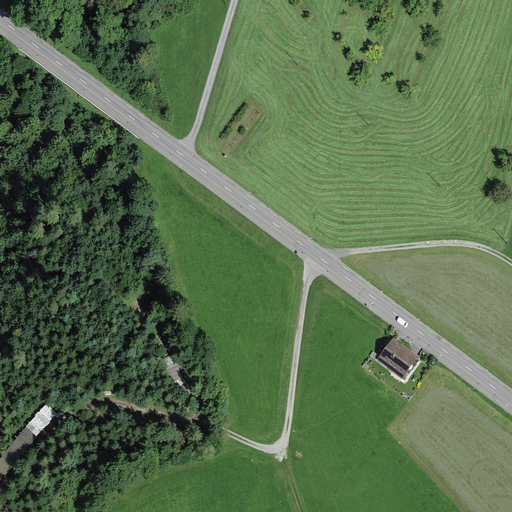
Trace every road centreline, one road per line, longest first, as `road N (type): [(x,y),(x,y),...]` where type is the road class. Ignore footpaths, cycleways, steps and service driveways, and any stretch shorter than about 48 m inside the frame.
road 1 (tertiary): [(0,20),(511,401)]
road 2 (track): [(0,495),(42,440),(97,406),(205,420),(264,448),(285,443),(302,308),(319,257)]
road 3 (track): [(511,263),(494,251),(445,242),(319,257)]
road 4 (track): [(103,285),(162,335),(205,420)]
